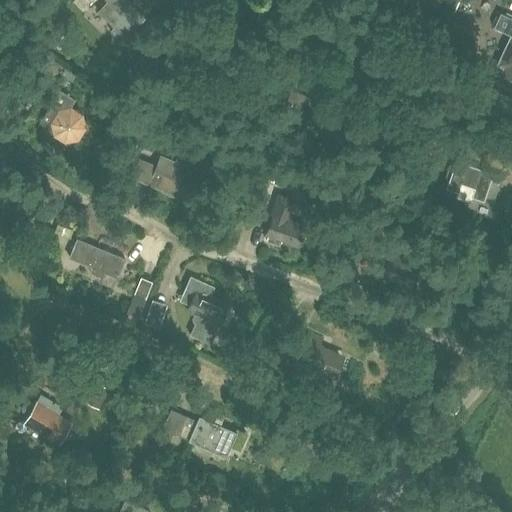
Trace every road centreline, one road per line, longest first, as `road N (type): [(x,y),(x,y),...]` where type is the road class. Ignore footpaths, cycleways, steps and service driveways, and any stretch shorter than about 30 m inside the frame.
road 1 (track): [(493,357),(167,216),(63,182),(0,140)]
road 2 (unknown): [(412,458),(79,305),(39,309),(0,358)]
road 3 (track): [(511,150),(187,0)]
road 4 (unclassified): [(370,511),(511,335)]
